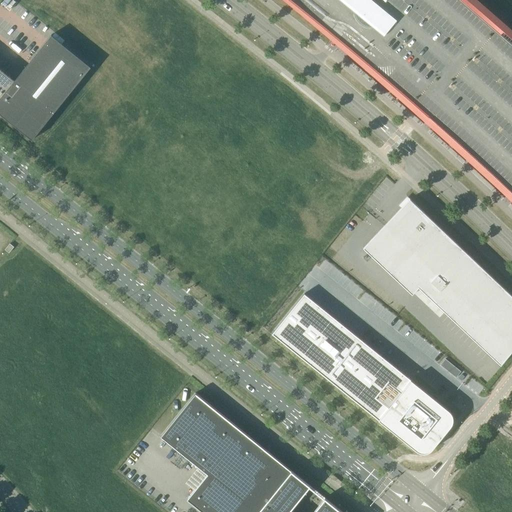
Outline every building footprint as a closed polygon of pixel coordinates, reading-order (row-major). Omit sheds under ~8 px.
[(276,0),(319,32),(330,42),(477,181),(511,215),(511,46),(459,0),(276,0)] [(472,1),(469,5),(468,6),(481,17),(485,12),(472,1)] [(52,36),(15,81),(14,80),(0,68),(0,114),(32,141),(91,68),(62,44),(52,36)] [(511,296),(409,198),(383,226),(362,248),(411,294),(418,287),(500,365),(511,349),(511,296)] [(9,244),(5,250),(9,253),(13,247),(9,244)] [(286,316),(271,334),(272,335),(294,353),(313,368),(326,378),(349,396),(362,407),(375,417),(377,419),(378,421),(397,436),(414,449),(416,451),(418,452),(420,453),(422,453),(424,453),(426,453),(428,452),(430,451),(432,449),(438,441),(444,434),(446,432),(450,427),(451,425),(452,423),(453,420),(453,418),(452,416),(451,414),(450,412),(448,410),(428,394),(409,379),(400,371),(381,356),(359,338),(335,318),(325,311),(323,309),(321,308),(316,303),(304,294),(286,316)] [(207,474),(186,499),(201,511),(342,511),(195,393),(160,436),(207,474)]
